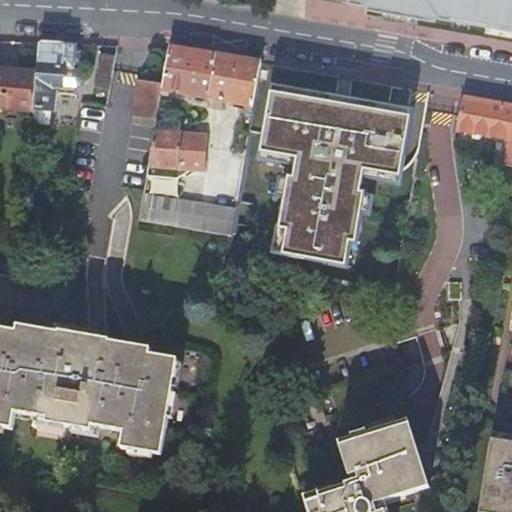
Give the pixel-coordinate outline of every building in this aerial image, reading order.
[(511,0),(364,0),(397,6),(511,27),(511,0)] [(77,50),(77,46),(41,44),(39,74),(35,113),(34,124),(45,125),(47,111),(50,111),(52,88),(62,89),(62,88),(64,70),(75,70),(75,66),(80,63),(81,53),(77,50)] [(257,89),(261,65),(169,50),(163,87),(162,90),(254,107),(255,99),(257,89)] [(117,58),(102,57),(100,80),(115,82),(117,58)] [(75,71),(75,70),(64,70),(62,88),(77,89),(82,87),(84,83),(85,78),(83,74),(79,72),(75,71)] [(0,71),(0,98),(6,99),(5,111),(35,113),(39,74),(0,71)] [(115,82),(100,80),(99,90),(114,92),(115,82)] [(162,90),(163,87),(139,83),(132,116),(157,120),(162,90)] [(412,109),(272,87),(261,155),(290,159),(275,257),(354,269),(368,176),(401,181),(412,109)] [(500,168),(511,170),(511,108),(461,99),(455,130),(458,130),(458,131),(505,139),(500,168)] [(157,123),(155,134),(179,135),(179,124),(157,123)] [(155,134),(149,168),(147,178),(176,179),(193,171),(205,172),(207,136),(179,135),(155,134)] [(144,196),(139,223),(230,239),(231,237),(235,212),(144,196)] [(14,333),(0,330),(0,428),(8,430),(11,413),(43,419),(42,424),(88,433),(89,428),(120,434),(117,452),(158,459),(176,364),(149,359),(150,352),(15,327),(14,333)] [(390,375),(299,401),(307,428),(398,402),(390,375)] [(317,508),(303,511),(370,511),(370,509),(424,493),(409,440),(395,444),(392,435),(336,451),(345,481),(352,479),(353,485),(340,489),(341,495),(315,502),(317,508)] [(511,511),(511,439),(492,437),(481,511),(511,511)]
